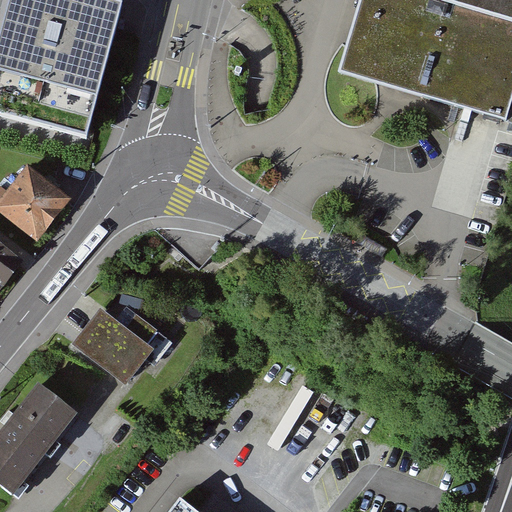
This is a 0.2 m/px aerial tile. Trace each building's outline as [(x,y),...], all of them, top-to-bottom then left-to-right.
[(11,0),(0,43),(0,123),(86,146),(123,9),(89,0),(11,0)] [(511,0),(361,0),(347,47),(339,75),(377,86),(507,125),(511,106),(511,0)] [(64,207),(23,173),(0,199),(0,225),(28,249),(64,207)] [(154,232),(199,273),(206,266),(227,243),(211,237),(166,230),(154,232)] [(356,245),(382,260),(387,251),(361,237),(356,245)] [(0,287),(19,263),(0,248),(0,287)] [(159,344),(113,307),(69,360),(115,398),(159,344)] [(75,417),(40,390),(0,440),(0,489),(12,499),(75,417)]
